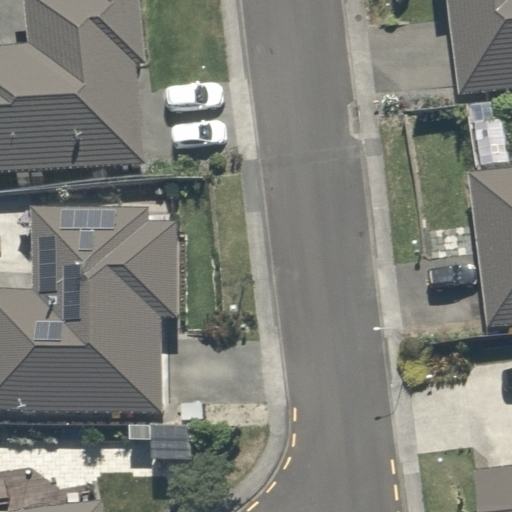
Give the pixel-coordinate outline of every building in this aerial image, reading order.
[(0,183),(149,168),(139,71),(150,70),(142,0),(25,0),(31,56),(0,58),(0,183)] [(457,1),(465,99),(511,93),(511,0),(444,0),(445,2),(457,1)] [(488,168),(511,165),(511,123),(483,126),(488,168)] [(511,171),(477,175),(494,332),(511,329),(511,171)] [(41,293),(0,292),(0,415),(169,416),(170,323),(187,323),(186,226),(158,226),(159,211),(43,211),(41,293)] [(160,463),(197,463),(198,431),(161,431),(160,463)] [(511,511),(511,470),(483,473),(487,511),(511,511)]
